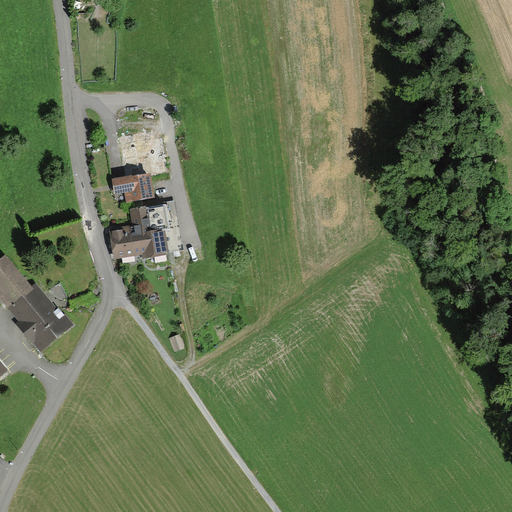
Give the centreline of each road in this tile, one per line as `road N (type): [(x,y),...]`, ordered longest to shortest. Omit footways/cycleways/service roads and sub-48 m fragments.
road 1 (residential): [(0,511),(109,292),(81,184),(59,0)]
road 2 (track): [(278,511),(129,306),(109,292)]
road 3 (track): [(438,0),(481,90),(493,192),(511,254)]
